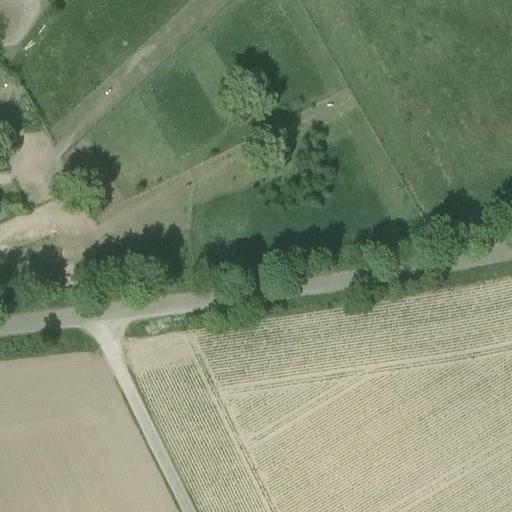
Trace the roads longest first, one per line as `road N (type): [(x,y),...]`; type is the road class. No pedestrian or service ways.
road 1 (unclassified): [(0,330),(511,250)]
road 2 (track): [(93,317),(188,511)]
